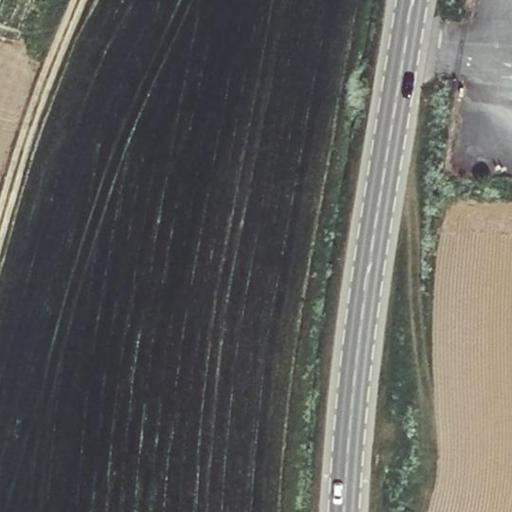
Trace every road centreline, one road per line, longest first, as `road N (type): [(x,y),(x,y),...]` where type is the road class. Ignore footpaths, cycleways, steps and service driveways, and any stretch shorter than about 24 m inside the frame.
road 1 (secondary): [(411,0),(362,315),(342,511)]
road 2 (track): [(0,251),(26,138),(83,0)]
